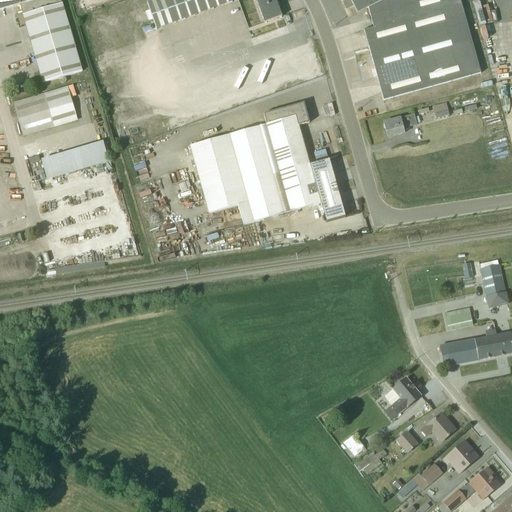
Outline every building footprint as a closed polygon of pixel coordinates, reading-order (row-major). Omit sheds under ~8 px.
[(39,85),(82,73),(62,0),(0,0),(0,9),(17,5),(39,85)] [(161,0),(147,5),(157,32),(231,4),(229,0),(253,0),(263,24),(282,17),(275,0),(161,0)] [(480,74),(459,0),(349,0),(345,2),(348,9),(353,7),(357,14),(367,9),(373,29),(363,31),(383,102),(480,74)] [(24,139),(76,123),(66,89),(13,105),(24,139)] [(116,122),(126,120),(123,102),(112,104),(116,122)] [(445,103),(432,107),(436,121),(449,117),(445,103)] [(309,166),(299,131),(298,127),(309,124),(303,104),(263,115),(266,126),(189,147),(208,215),(237,207),(243,227),(320,205),(325,223),(344,218),(328,161),(309,166)] [(413,115),(384,124),(388,138),(404,134),(403,130),(417,126),(416,125),(420,124),(418,118),(414,119),(413,115)] [(107,164),(102,143),(40,160),(46,181),(107,164)] [(497,262),(479,265),(480,270),(479,270),(487,310),(508,306),(499,265),(498,266),(497,262)] [(469,264),(462,266),(465,280),(472,278),(469,264)] [(472,280),(462,282),(463,288),(473,286),(472,280)] [(468,310),(444,315),(448,332),(472,327),(468,310)] [(439,348),(443,368),(511,355),(511,354),(511,335),(510,336),(510,334),(496,336),(495,330),(484,332),(485,339),(439,348)] [(384,397),(391,406),(383,412),(391,422),(421,399),(406,380),(384,397)] [(440,444),(454,431),(439,415),(420,431),(427,438),(431,434),(440,444)] [(417,445),(407,433),(396,443),(407,455),(417,445)] [(366,452),(353,435),(343,443),(344,445),(341,447),(350,460),(354,457),(356,460),(366,452)] [(458,476),(478,459),(463,442),(441,461),(447,468),(449,466),(458,476)] [(375,469),(367,456),(353,466),(362,478),(375,469)] [(428,487),(442,475),(433,465),(419,477),(428,487)] [(481,501),(499,486),(491,476),(492,475),(486,469),(467,485),(481,501)] [(447,511),(454,511),(466,502),(457,492),(442,506),(447,511)] [(511,511),(511,496),(493,511),(511,511)]
